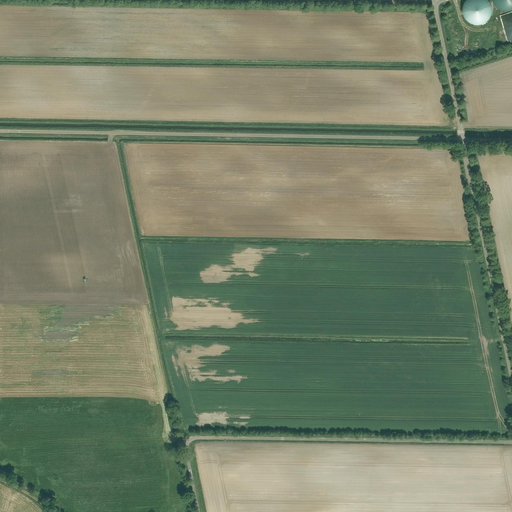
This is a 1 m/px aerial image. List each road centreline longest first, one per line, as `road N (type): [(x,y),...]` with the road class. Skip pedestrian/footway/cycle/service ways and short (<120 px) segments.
road 1 (residential): [(0,130),(460,139)]
road 2 (residential): [(511,441),(190,438),(199,511)]
road 3 (unclassified): [(511,375),(460,139)]
road 4 (unclassified): [(460,139),(435,0)]
